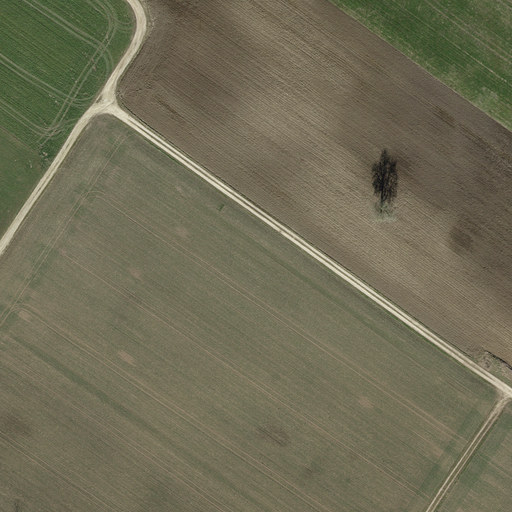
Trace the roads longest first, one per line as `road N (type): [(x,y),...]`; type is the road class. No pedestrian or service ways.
road 1 (track): [(102,101),(511,392)]
road 2 (track): [(0,248),(141,36),(133,0)]
road 3 (track): [(430,511),(510,392)]
